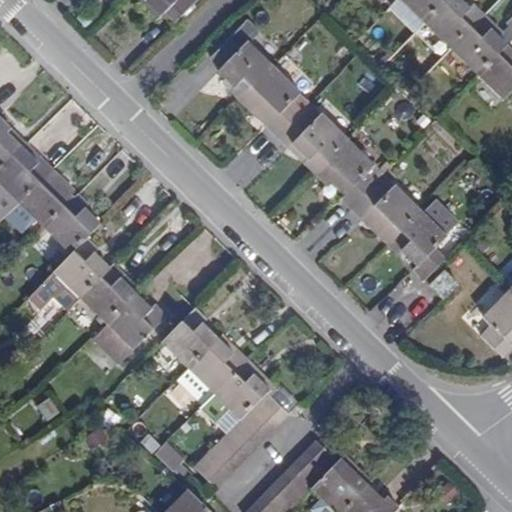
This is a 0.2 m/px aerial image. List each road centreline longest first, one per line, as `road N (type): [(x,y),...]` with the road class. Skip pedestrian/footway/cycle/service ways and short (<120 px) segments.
road 1 (residential): [(371,351),(119,108)]
road 2 (residential): [(371,351),(233,500)]
road 3 (residential): [(229,0),(119,108)]
road 4 (residential): [(466,447),(371,351)]
